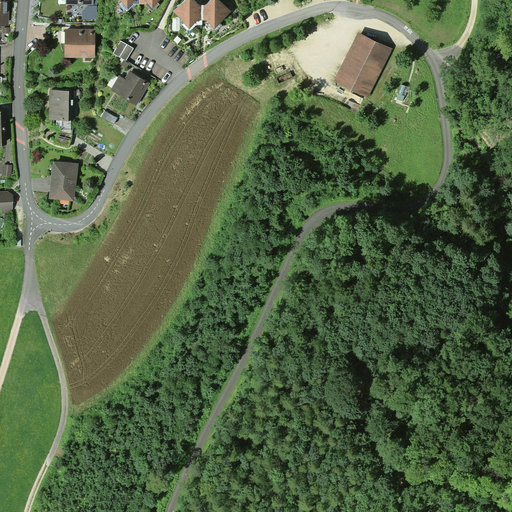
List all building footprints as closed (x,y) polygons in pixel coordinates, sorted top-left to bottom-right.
[(0,0),(0,25),(9,25),(9,0),(0,0)] [(135,4),(140,4),(139,0),(120,0),(122,2),(120,4),(127,12),(135,4)] [(139,0),(140,4),(145,4),(152,11),(159,4),(158,2),(159,0),(139,0)] [(198,20),(202,20),(202,5),(199,5),(193,0),(185,0),(173,11),(189,29),(198,20)] [(211,0),(206,5),(202,5),(202,20),(207,20),(215,29),(231,11),(218,0),(211,0)] [(97,5),(87,6),(82,11),(82,20),(97,19),(97,5)] [(95,29),(65,29),(65,58),(95,58),(95,29)] [(358,32),(334,81),(368,97),(392,49),(358,32)] [(121,40),(113,53),(126,61),(134,48),(121,40)] [(119,75),(110,90),(136,105),(150,83),(129,70),(124,79),(119,75)] [(49,90),(49,120),(74,120),(74,90),(49,90)] [(114,124),(117,118),(105,111),(101,117),(114,124)] [(59,130),(56,143),(69,147),(72,134),(59,130)] [(53,161),(49,199),(74,201),(78,164),(53,161)] [(12,165),(3,164),(2,176),(11,176),(12,165)] [(0,207),(2,208),(2,214),(13,214),(13,195),(9,191),(0,191),(0,207)]
